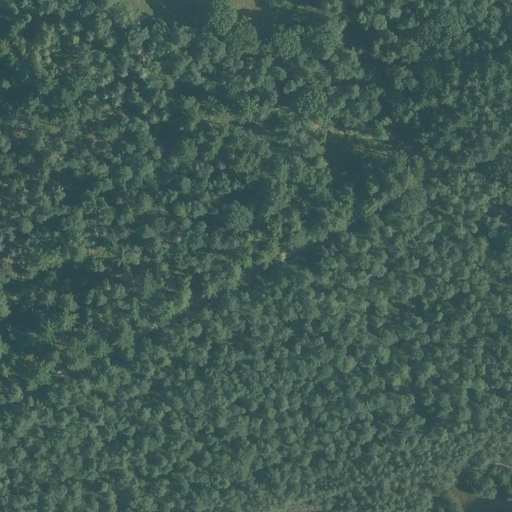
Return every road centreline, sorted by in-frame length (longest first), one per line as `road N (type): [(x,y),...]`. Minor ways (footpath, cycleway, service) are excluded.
road 1 (track): [(511,182),(457,160),(0,407)]
road 2 (track): [(183,511),(511,413)]
